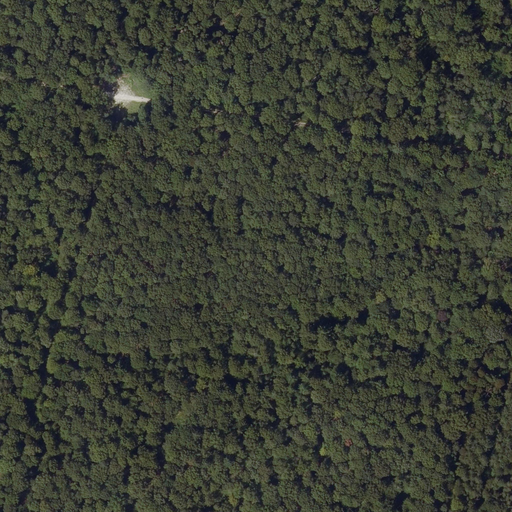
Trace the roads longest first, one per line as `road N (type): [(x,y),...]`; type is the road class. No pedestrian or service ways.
road 1 (track): [(125,101),(3,511)]
road 2 (track): [(125,101),(511,159)]
road 3 (track): [(0,81),(125,101)]
